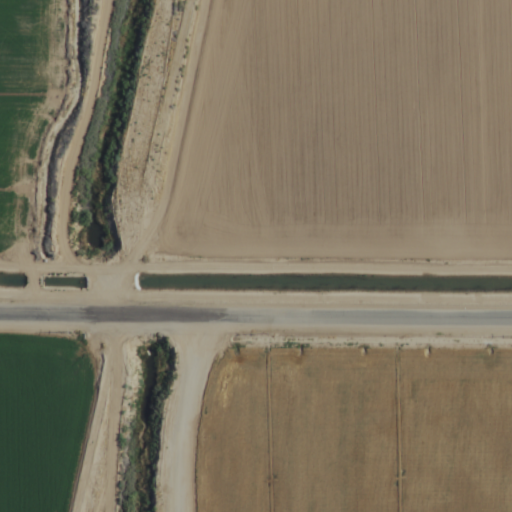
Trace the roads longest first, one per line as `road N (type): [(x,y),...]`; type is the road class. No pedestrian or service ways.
road 1 (residential): [(511,326),(0,311)]
road 2 (residential): [(137,313),(151,234),(248,0)]
